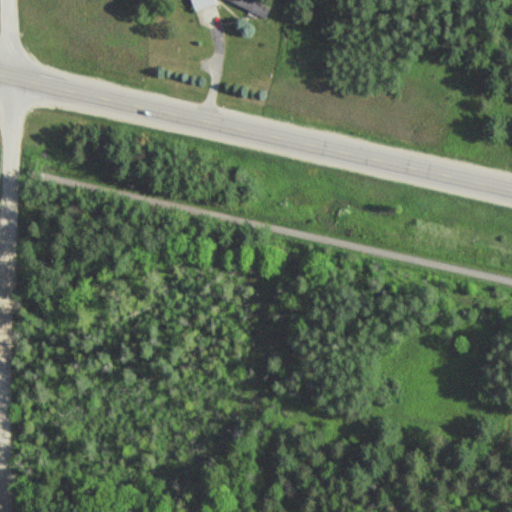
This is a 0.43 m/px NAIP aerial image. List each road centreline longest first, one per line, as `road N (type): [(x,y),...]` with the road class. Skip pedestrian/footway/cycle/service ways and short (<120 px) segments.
road 1 (primary): [(511,190),(0,76)]
road 2 (residential): [(8,511),(10,0)]
